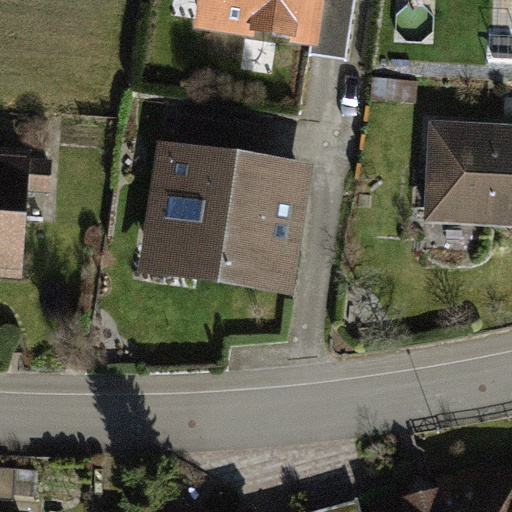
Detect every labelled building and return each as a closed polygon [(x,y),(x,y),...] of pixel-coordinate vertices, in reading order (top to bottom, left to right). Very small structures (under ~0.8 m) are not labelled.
[(199,0),(196,29),(311,46),(318,47),(324,0),(199,0)] [(355,0),(324,0),(318,47),(311,46),(310,55),(347,61),(355,0)] [(178,112),(174,143),(254,155),(258,125),(178,112)] [(511,123),(430,119),(425,224),(511,228),(511,123)] [(174,143),(156,140),(136,273),(292,298),(313,164),(254,155),(174,143)] [(33,147),(0,144),(0,279),(22,282),(33,147)] [(430,490),(372,506),(373,511),(511,511),(511,462),(494,467),(492,460),(438,476),(441,487),(430,490)] [(360,511),(358,500),(313,511),(360,511)]
